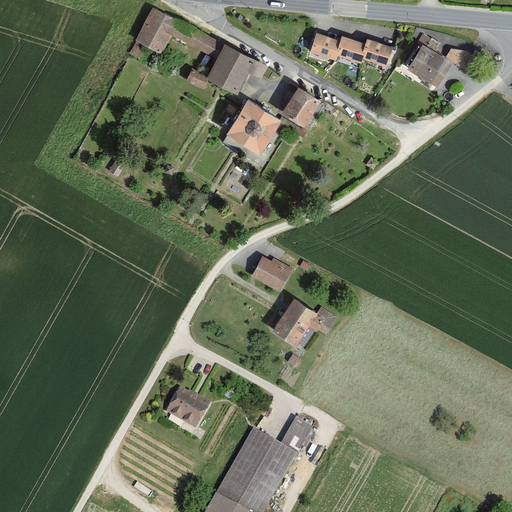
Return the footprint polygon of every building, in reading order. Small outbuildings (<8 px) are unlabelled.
[(258,76),(265,63),(152,6),(135,39),(161,52),(165,46),(171,34),(191,44),(218,57),(208,77),(238,92),(249,72),(258,76)] [(311,51),(335,58),(336,54),(341,39),(317,32),(311,51)] [(171,34),(165,46),(185,56),(191,44),(171,34)] [(421,46),(408,67),(437,85),(452,62),(435,51),(439,44),(423,34),(417,44),(421,46)] [(336,54),(360,62),(362,57),(366,42),(342,35),(341,39),(336,54)] [(362,57),(386,65),(392,45),(368,38),(366,42),(362,57)] [(451,48),(445,56),(468,71),(476,57),(466,51),(451,48)] [(202,88),(208,77),(192,69),(187,80),(202,88)] [(299,85),(282,111),(304,125),(306,121),(310,124),(322,105),(318,103),(320,100),(299,85)] [(249,101),(224,140),(262,164),(287,125),(249,101)] [(262,256),(252,275),(280,290),(292,267),(273,257),(272,261),(262,256)] [(304,345),(316,327),(325,333),(336,317),(321,307),(318,312),(294,296),(273,328),(295,343),(297,341),(304,345)] [(180,387),(167,411),(196,427),(210,402),(189,390),(188,391),(180,387)] [(297,418),(281,446),(296,455),(312,427),(297,418)] [(281,446),(253,430),(206,511),(263,511),(296,455),(281,446)]
